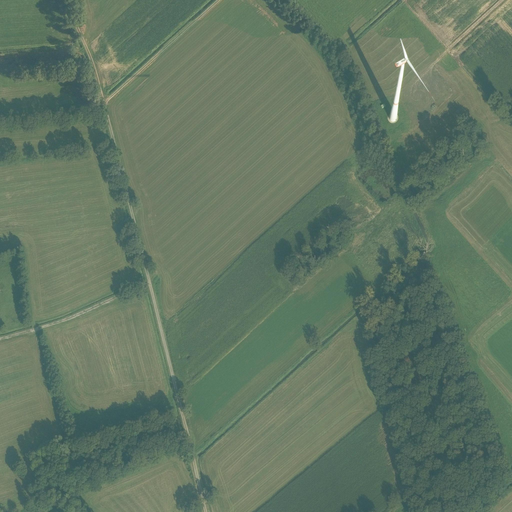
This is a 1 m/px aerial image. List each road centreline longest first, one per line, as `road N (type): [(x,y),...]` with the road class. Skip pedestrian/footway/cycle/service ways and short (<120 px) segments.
road 1 (track): [(208,511),(101,100),(217,0)]
road 2 (track): [(148,282),(69,320),(0,340)]
